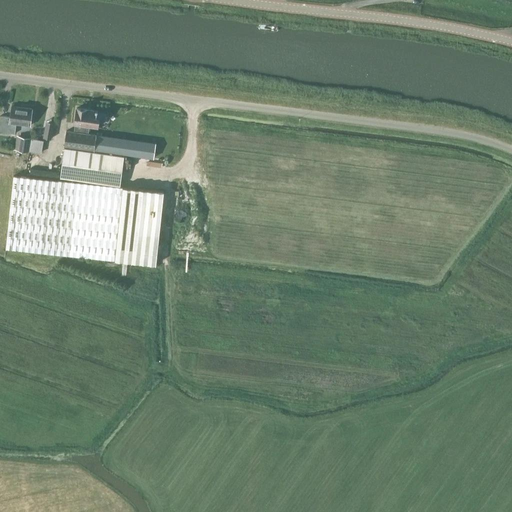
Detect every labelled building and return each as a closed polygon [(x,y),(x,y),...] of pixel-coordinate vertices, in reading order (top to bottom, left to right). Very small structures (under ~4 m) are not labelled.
[(16,124),(30,126),(32,108),(11,106),(10,117),(0,115),(0,131),(15,134),(16,124)] [(154,158),(156,142),(88,133),(89,126),(97,127),(99,117),(93,116),(93,110),(77,108),(74,131),(66,130),(64,146),(154,158)] [(45,129),(43,136),(51,138),(53,130),(45,129)] [(16,149),(28,151),(30,138),(18,136),(16,149)] [(41,140),(30,138),(28,151),(40,153),(41,140)] [(60,177),(120,185),(124,155),(64,147),(60,177)] [(123,187),(14,175),(6,247),(115,259),(123,187)] [(164,191),(124,187),(116,259),(156,263),(164,191)]
